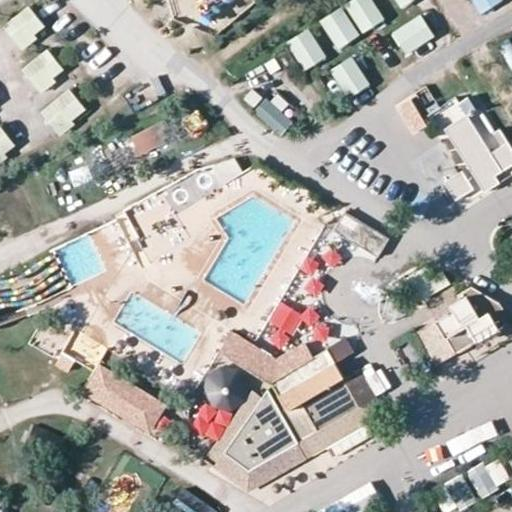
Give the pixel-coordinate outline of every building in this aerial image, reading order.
[(373,0),(350,0),(344,4),(363,34),(386,20),(373,0)] [(396,0),(402,9),(414,0),(396,0)] [(472,0),(481,14),(504,1),(503,0),(472,0)] [(20,49),(48,30),(31,5),(3,25),(20,49)] [(319,21),(340,50),(362,34),(341,6),(319,21)] [(392,32),(406,55),(436,36),(421,13),(392,32)] [(287,41),(304,71),(327,58),(310,28),(287,41)] [(23,62),(34,91),(65,80),(54,51),(23,62)] [(331,69),(349,99),(372,85),(353,55),(331,69)] [(71,88),(40,110),(57,135),(89,113),(71,88)] [(284,134),(299,109),(270,91),(255,116),(284,134)] [(466,115),(474,109),(466,97),(457,102),(466,115)] [(398,107),(414,134),(429,125),(414,98),(398,107)] [(457,102),(454,98),(425,115),(436,132),(444,127),(466,115),(457,102)] [(205,110),(185,117),(192,136),(212,129),(205,110)] [(466,115),(444,127),(484,190),(498,182),(493,175),(511,162),(511,151),(498,129),(492,132),(500,145),(495,148),(477,119),(470,122),(466,115)] [(0,125),(0,161),(18,151),(2,125),(0,125)] [(158,125),(106,148),(115,167),(166,144),(158,125)] [(60,169),(70,193),(100,180),(91,156),(60,169)] [(180,174),(185,194),(244,178),(239,158),(180,174)] [(444,180),(454,199),(471,188),(460,171),(444,180)] [(441,272),(431,277),(425,268),(406,279),(418,299),(447,283),(441,272)] [(454,288),(426,304),(436,321),(455,355),(510,323),(500,305),(471,285),(457,293),(454,288)] [(455,355),(436,321),(418,331),(437,365),(455,355)] [(53,355),(61,338),(36,327),(28,344),(53,355)] [(78,379),(102,343),(78,327),(54,363),(78,379)] [(277,357),(230,327),(215,350),(271,385),(277,357)] [(305,340),(277,357),(271,385),(316,357),(305,340)] [(336,364),(279,396),(289,413),(302,406),(316,430),(359,406),(343,378),(336,364)] [(81,397),(153,434),(170,401),(98,365),(81,397)] [(359,369),(343,378),(359,406),(316,430),(302,439),(312,455),(384,413),(359,369)] [(301,445),(269,388),(253,411),(235,437),(224,453),(250,473),(301,445)] [(235,437),(253,411),(243,404),(225,430),(235,437)] [(433,444),(444,468),(511,438),(511,429),(505,413),(433,444)] [(56,457),(64,436),(33,424),(25,445),(56,457)] [(248,490),(308,457),(301,445),(250,473),(248,490)] [(248,490),(250,473),(224,453),(214,467),(248,490)] [(441,509),(511,488),(504,463),(434,484),(441,509)] [(215,511),(218,506),(178,489),(168,511),(215,511)] [(331,511),(386,511),(377,491),(354,501),(357,507),(345,511),(343,511),(341,508),(331,511)]
